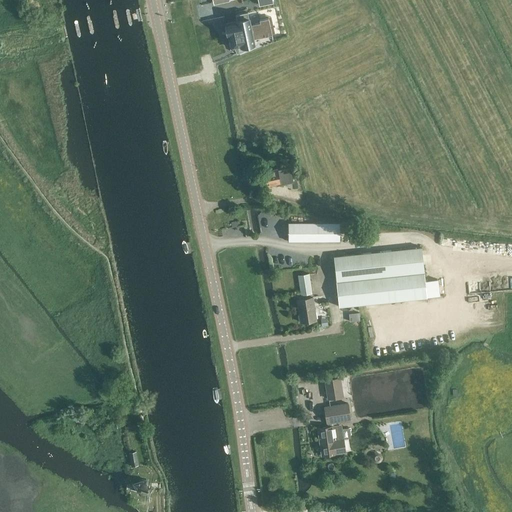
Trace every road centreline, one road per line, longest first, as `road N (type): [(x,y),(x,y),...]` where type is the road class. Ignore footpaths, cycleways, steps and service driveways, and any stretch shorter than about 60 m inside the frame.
road 1 (tertiary): [(254,511),(153,0)]
road 2 (unknown): [(206,243),(335,245),(411,235),(441,258),(494,270)]
